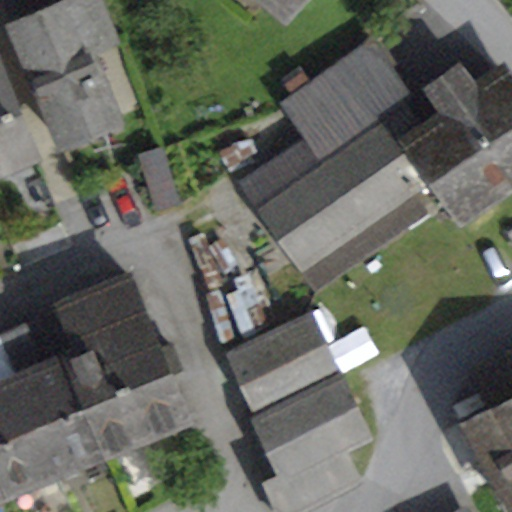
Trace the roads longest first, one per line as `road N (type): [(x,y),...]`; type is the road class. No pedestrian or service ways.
road 1 (residential): [(0,302),(159,236),(245,484)]
road 2 (residential): [(367,511),(434,379),(467,342),(511,318)]
